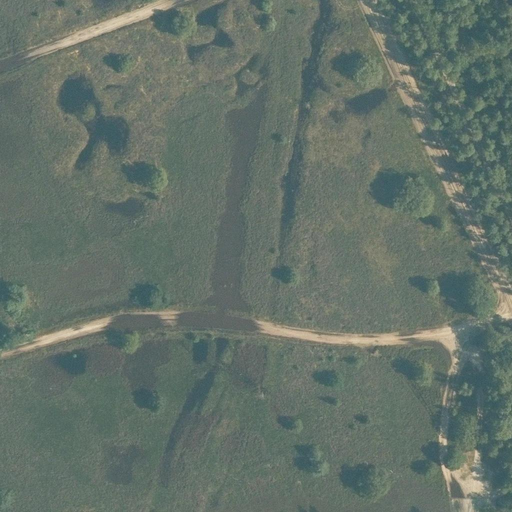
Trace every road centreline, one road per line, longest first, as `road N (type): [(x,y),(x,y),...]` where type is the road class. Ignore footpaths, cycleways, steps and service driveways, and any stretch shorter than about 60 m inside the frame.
road 1 (track): [(511,312),(434,333),(347,337),(185,319),(122,325),(0,355)]
road 2 (track): [(361,0),(511,319)]
road 3 (unclassified): [(511,204),(418,0)]
road 4 (track): [(0,67),(184,0)]
road 5 (track): [(463,511),(448,442),(461,325)]
